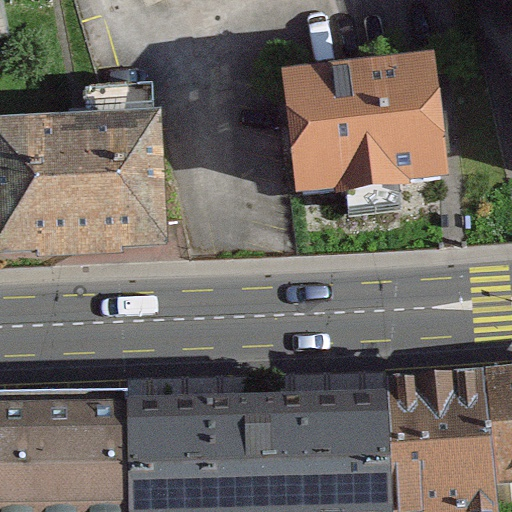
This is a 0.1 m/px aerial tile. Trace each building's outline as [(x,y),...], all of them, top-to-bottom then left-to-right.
[(283,86),(295,210),(442,196),(430,72),(283,86)] [(0,134),(0,261),(162,255),(157,128),(0,134)] [(511,364),(485,367),(496,485),(511,483),(511,364)] [(485,367),(387,376),(388,389),(392,511),(497,511),(496,485),(485,367)] [(392,511),(388,389),(125,395),(126,401),(127,511),(392,511)] [(0,511),(127,511),(126,401),(0,401),(0,511)]
